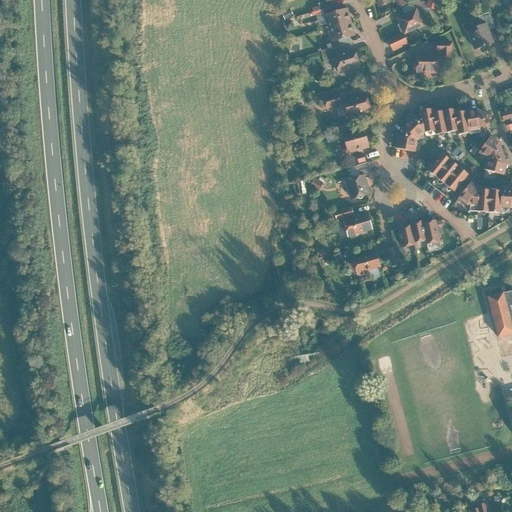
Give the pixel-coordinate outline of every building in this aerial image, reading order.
[(322,10),(332,8),(331,2),(323,5),(323,3),(317,5),(318,11),(322,10)] [(324,16),(345,10),(343,4),(332,8),(322,10),(324,16)] [(322,31),(350,23),(346,9),(345,10),(324,16),(322,16),(324,25),(321,26),(322,31)] [(404,36),(423,26),(416,10),(396,20),(404,36)] [(477,18),(481,27),(486,25),(488,31),(494,28),(489,14),(477,18)] [(350,23),(322,31),(324,36),(327,35),(330,44),(354,38),(350,23)] [(488,31),(486,25),(481,27),(466,33),(474,52),(493,44),(488,31)] [(293,53),(302,53),(302,40),(292,41),(293,53)] [(451,43),(435,43),(435,52),(441,52),(442,61),(451,60),(451,43)] [(332,61),(336,56),(333,48),(320,53),(323,63),(332,61)] [(358,70),(353,51),(336,56),(332,61),(337,76),(358,70)] [(440,74),(439,55),(416,55),(417,75),(440,74)] [(339,108),(341,101),(339,93),(321,98),(325,112),(339,108)] [(341,101),(339,108),(344,122),(371,114),(365,95),(341,101)] [(504,121),(511,118),(511,109),(502,112),(504,121)] [(396,141),(394,149),(414,152),(416,144),(424,136),(434,134),(434,138),(457,135),(457,138),(469,136),(469,134),(481,132),(483,133),(489,122),(486,120),(487,116),(476,111),(455,115),(454,111),(432,115),(432,110),(420,113),(421,119),(410,121),(401,129),(404,133),(396,141)] [(372,147),(366,126),(345,132),(352,153),(372,147)] [(490,138),(478,154),(487,161),(484,172),(504,177),(506,167),(499,144),(490,138)] [(359,163),(366,160),(364,153),(356,155),(359,163)] [(435,181),(449,163),(440,156),(426,174),(435,181)] [(356,166),(359,176),(364,175),(365,176),(371,174),(367,163),(356,166)] [(458,170),(449,163),(435,181),(444,188),(458,170)] [(453,195),(468,176),(458,170),(444,188),(453,195)] [(365,176),(364,175),(359,176),(344,181),(350,201),(357,199),(359,198),(362,198),(363,197),(370,195),(365,176)] [(315,179),(311,185),(319,190),(323,183),(315,179)] [(477,210),(478,192),(470,185),(457,202),(465,209),(477,210)] [(511,190),(500,190),(500,194),(499,212),(510,212),(511,210),(511,190)] [(488,216),(490,193),(478,192),(477,210),(476,215),(488,216)] [(500,194),(490,193),(488,216),(499,217),(499,212),(500,194)] [(343,218),(355,214),(353,207),(335,211),(337,219),(343,218)] [(355,214),(343,218),(349,237),(366,232),(366,231),(374,228),(369,213),(360,215),(360,213),(355,214)] [(478,227),(487,227),(487,217),(478,217),(478,227)] [(438,218),(423,221),(427,239),(428,242),(442,239),(438,218)] [(427,239),(423,221),(412,223),(417,241),(427,239)] [(417,241),(412,223),(398,226),(403,247),(417,243),(417,241)] [(399,263),(395,247),(388,248),(392,265),(399,263)] [(382,266),(377,251),(366,255),(365,253),(354,256),(355,261),(349,263),(352,273),(358,271),(359,275),(370,272),(369,270),(382,266)] [(511,289),(506,291),(506,290),(488,295),(492,310),(499,337),(511,333),(511,289)] [(477,505),(478,508),(478,511),(487,511),(485,503),(477,505)]
